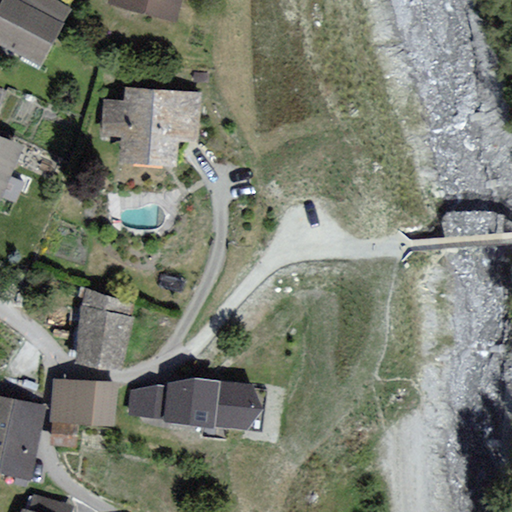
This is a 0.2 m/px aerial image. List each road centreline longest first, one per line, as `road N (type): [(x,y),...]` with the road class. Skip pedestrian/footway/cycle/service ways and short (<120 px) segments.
road 1 (residential): [(401,244),(312,258),(177,359),(132,376),(56,371)]
road 2 (track): [(406,511),(392,386),(401,244),(511,266)]
road 3 (residential): [(56,371),(45,451),(64,487),(102,511)]
